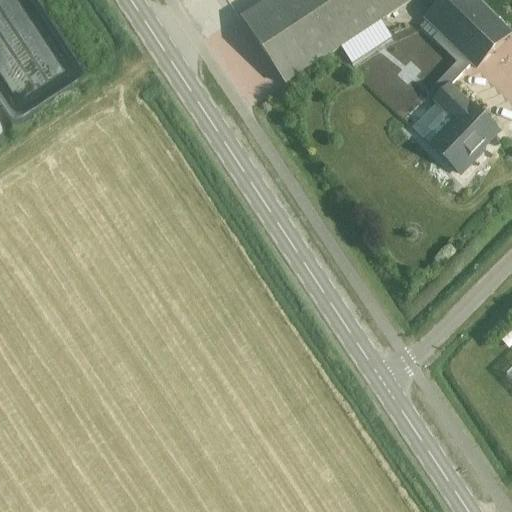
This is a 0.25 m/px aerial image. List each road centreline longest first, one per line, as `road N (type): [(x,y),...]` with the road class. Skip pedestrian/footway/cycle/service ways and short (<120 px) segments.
road 1 (secondary): [(380,386),(127,0)]
road 2 (unclassified): [(380,386),(511,257)]
road 3 (secondary): [(465,511),(380,386)]
